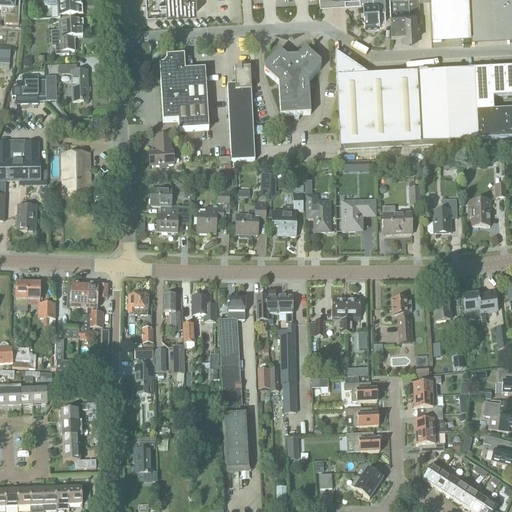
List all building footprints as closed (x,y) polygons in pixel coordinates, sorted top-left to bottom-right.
[(0,0),(0,7),(2,8),(1,17),(5,17),(4,26),(19,27),(20,0),(0,0)] [(43,0),(44,1),(46,4),(48,6),(51,7),(59,6),(59,14),(82,13),(80,0),(43,0)] [(145,0),(147,15),(196,12),(195,0),(145,0)] [(319,0),(320,4),(344,2),(345,5),(360,4),(360,2),(363,2),(363,10),(358,11),(359,17),(361,17),(364,20),(364,27),(367,30),(375,30),(382,22),(385,22),(385,10),(378,10),(378,2),(374,2),(373,0),(319,0)] [(419,8),(419,1),(418,0),(389,0),(390,14),(409,13),(409,8),(419,8)] [(429,0),(431,34),(471,32),(469,0),(429,0)] [(511,34),(511,0),(469,0),(471,32),(471,36),(511,34)] [(416,13),(409,13),(390,14),(391,37),(400,37),(401,40),(417,40),(417,37),(421,37),(420,21),(416,21),(416,13)] [(75,52),(75,51),(75,46),(74,38),(77,37),(83,37),(82,21),(60,23),(61,31),(51,32),(52,48),(55,47),(56,56),(69,55),(69,53),(75,52)] [(0,48),(0,70),(9,71),(10,49),(0,48)] [(320,64),(304,50),(297,58),(287,59),(278,51),(264,67),(264,73),(278,85),(280,117),(310,116),(308,84),(321,70),(320,64)] [(416,75),(363,78),(363,74),(338,54),(343,150),(476,143),(473,72),(428,75),(428,74),(416,75)] [(184,72),(184,57),(166,58),(166,62),(163,66),(159,66),(162,123),(178,122),(178,133),(208,131),(204,71),(184,72)] [(77,67),(60,68),(60,76),(73,76),(73,83),(74,103),(89,102),(88,72),(78,72),(77,67)] [(241,69),(241,68),(240,68),(240,67),(239,67),(238,67),(238,68),(237,68),(237,69),(236,70),(237,75),(234,75),(235,86),(227,86),(230,162),(254,161),(253,136),(262,136),(262,129),(253,129),(250,69),(241,69)] [(511,70),(473,72),(476,143),(511,141),(511,112),(493,113),(492,100),(511,99),(511,70)] [(39,79),(39,74),(24,74),(24,82),(19,82),(19,89),(13,89),(13,96),(17,96),(17,104),(46,103),(45,79),(39,79)] [(55,79),(45,79),(46,103),(56,103),(55,79)] [(170,153),(169,137),(155,138),(156,154),(149,154),(150,168),(173,167),(172,153),(170,153)] [(0,182),(30,182),(38,182),(37,145),(25,145),(25,142),(9,142),(9,145),(0,144),(0,182)] [(48,173),(58,172),(57,153),(48,153),(48,173)] [(90,200),(90,155),(63,155),(63,199),(90,200)] [(368,163),(343,164),(343,173),(368,173),(368,163)] [(230,167),(222,168),(223,182),(230,182),(230,167)] [(496,200),(506,200),(505,187),(495,188),(496,200)] [(411,208),(420,208),(419,188),(410,189),(411,208)] [(170,208),(170,192),(151,191),(150,207),(161,208),(170,208)] [(218,194),(217,204),(223,205),(229,205),(230,195),(218,194)] [(272,213),(272,228),(278,229),(277,238),(295,239),(296,214),(303,214),(304,196),(292,195),(292,208),(283,208),(282,214),(272,213)] [(316,204),(316,198),(306,198),(306,220),(314,220),(314,234),(330,234),(329,204),(316,204)] [(430,224),(427,227),(427,232),(431,235),(434,235),(450,234),(449,221),(457,221),(456,202),(443,202),(444,214),(433,215),(433,224),(430,224)] [(342,234),(362,233),(361,219),(375,218),(374,203),(341,204),(342,234)] [(489,228),(488,217),(490,217),(489,203),(468,204),(468,219),(471,219),(471,229),(489,228)] [(36,232),(36,206),(20,205),(19,232),(36,232)] [(238,237),(247,237),(257,238),(258,223),(266,223),(266,205),(257,205),(257,212),(248,212),(248,217),(236,217),(235,237),(238,237)] [(170,208),(161,208),(160,217),(157,217),(157,234),(176,234),(176,226),(190,227),(190,209),(170,208)] [(197,217),(196,235),(209,236),(215,236),(216,221),(224,222),(224,219),(224,210),(223,210),(206,209),(205,218),(197,217)] [(394,215),(394,209),(382,209),(383,237),(411,236),(410,215),(394,215)] [(27,302),(27,285),(15,284),(15,312),(27,312),(27,306),(27,302)] [(27,302),(27,306),(39,306),(39,304),(39,285),(27,285),(27,302)] [(85,301),(85,286),(71,286),(71,309),(86,309),(86,301),(85,301)] [(89,317),(89,329),(102,330),(102,314),(95,314),(95,310),(96,310),(97,286),(85,286),(85,301),(86,301),(86,309),(87,310),(87,317),(89,317)] [(107,287),(98,287),(97,300),(107,301),(107,287)] [(480,296),(480,294),(462,297),(465,321),(475,319),(474,313),(479,312),(480,319),(485,319),(484,315),(497,314),(494,294),(480,296)] [(147,317),(148,298),(128,298),(128,315),(135,315),(135,317),(147,317)] [(176,314),(176,298),(163,298),(162,314),(170,314),(171,333),(180,333),(180,314),(176,314)] [(215,324),(216,307),(209,307),(210,299),(192,298),(191,317),(204,317),(204,323),(215,324)] [(278,299),(278,316),(286,316),(286,326),(288,326),(289,338),(280,338),(281,385),(283,385),(284,414),(297,414),(294,325),(292,326),(291,298),(278,299)] [(239,413),(234,323),(244,322),(245,299),(227,300),(227,322),(218,322),(221,368),(220,368),(223,414),(221,414),(225,474),(250,473),(247,413),(239,413)] [(256,324),(267,323),(267,299),(256,299),(256,324)] [(273,316),(278,316),(278,299),(267,299),(267,323),(267,327),(273,327),(273,316)] [(398,301),(392,301),(393,318),(399,317),(399,323),(398,323),(399,345),(411,345),(410,322),(407,322),(406,315),(412,314),(411,302),(406,302),(406,301),(403,301),(402,300),(399,300),(398,301)] [(435,323),(450,321),(447,301),(432,303),(435,323)] [(333,302),(333,318),(340,318),(340,322),(339,322),(339,335),(346,336),(346,318),(346,302),(333,302)] [(346,318),(346,336),(353,336),(353,322),(352,322),(352,318),(358,318),(358,302),(346,302),(346,318)] [(55,305),(39,304),(39,306),(39,320),(44,320),(55,320),(55,305)] [(89,317),(87,317),(84,317),(83,332),(79,332),(79,340),(88,341),(89,329),(89,317)] [(324,322),(315,322),(315,338),(324,338),(324,322)] [(451,335),(459,334),(458,324),(449,325),(451,335)] [(188,344),(193,344),(194,344),(194,325),(183,326),(184,345),(185,345),(188,344)] [(152,329),(142,330),(142,345),(147,345),(153,345),(152,329)] [(107,368),(109,331),(104,330),(103,353),(94,353),(93,368),(79,367),(79,373),(107,374),(107,368)] [(498,352),(508,350),(506,330),(495,331),(498,352)] [(468,335),(459,336),(461,348),(469,346),(468,335)] [(427,346),(427,355),(436,354),(436,345),(427,346)] [(172,376),(184,376),(184,347),(172,348),(172,376)] [(0,360),(13,359),(12,349),(0,349),(0,360)] [(29,370),(29,357),(28,350),(14,349),(14,370),(29,370)] [(153,350),(134,350),(134,360),(153,360),(153,350)] [(155,373),(165,373),(164,352),(154,352),(155,373)] [(29,354),(29,370),(36,370),(37,355),(29,354)] [(204,372),(214,372),(213,357),(204,358),(204,372)] [(461,357),(453,358),(455,369),(463,368),(461,357)] [(55,362),(55,371),(67,372),(67,363),(55,362)] [(133,398),(147,397),(147,390),(153,390),(152,368),(134,368),(135,380),(132,380),(133,398)] [(416,378),(428,377),(428,369),(416,369),(416,378)] [(259,392),(270,392),(270,371),(258,371),(259,392)] [(511,371),(498,372),(498,385),(502,385),(502,396),(511,396),(511,371)] [(478,374),(470,375),(472,386),(478,385),(478,381),(479,381),(478,374)] [(358,386),(358,379),(345,380),(345,386),(344,386),(344,392),(351,392),(352,404),(356,404),(356,405),(377,404),(376,402),(378,402),(378,393),(376,394),(376,391),(360,392),(360,386),(358,386)] [(413,399),(436,398),(436,386),(440,385),(440,379),(424,380),(424,386),(413,387),(413,399)] [(327,381),(311,382),(312,390),(328,389),(327,381)] [(33,391),(33,408),(46,407),(45,390),(33,391)] [(0,408),(8,409),(8,392),(0,391),(0,408)] [(8,409),(21,408),(20,391),(8,392),(8,409)] [(21,408),(33,408),(33,391),(20,391),(21,408)] [(426,417),(442,416),(441,410),(437,410),(436,398),(413,399),(414,412),(425,411),(426,417)] [(277,412),(273,412),(273,402),(268,402),(268,421),(277,421),(277,412)] [(511,405),(500,404),(500,407),(485,405),(483,418),(490,419),(489,432),(508,434),(509,430),(511,430),(511,405)] [(97,418),(96,405),(87,405),(87,411),(92,411),(92,418),(97,418)] [(361,417),(361,411),(345,412),(345,418),(352,418),(353,429),(358,429),(358,430),(378,429),(378,427),(379,427),(379,419),(377,419),(377,416),(361,417)] [(61,426),(78,425),(78,412),(61,413),(61,426)] [(415,436),(438,434),(438,423),(442,423),(442,416),(426,417),(426,423),(415,423),(415,436)] [(481,426),(482,419),(470,418),(469,424),(481,426)] [(466,424),(464,433),(474,435),(475,426),(466,424)] [(62,438),(79,437),(78,425),(61,426),(62,438)] [(438,434),(415,436),(416,448),(420,448),(420,454),(428,454),(435,454),(443,453),(443,447),(439,447),(438,434)] [(359,455),(379,454),(379,452),(380,452),(380,444),(379,444),(378,441),(364,442),(364,436),(347,436),(347,443),(353,443),(354,454),(359,454),(359,455)] [(62,451),(79,450),(79,437),(62,438),(62,451)] [(511,468),(511,445),(493,440),(485,439),(483,446),(491,448),(489,453),(494,454),(491,465),(511,470),(511,468)] [(158,444),(158,452),(167,452),(167,443),(158,443),(158,444)] [(155,451),(154,444),(140,445),(140,451),(134,452),(135,475),(137,475),(137,479),(139,482),(147,482),(149,479),(149,475),(152,475),(151,451),(155,451)] [(79,450),(62,451),(63,464),(74,463),(74,471),(96,470),(96,462),(80,463),(79,450)] [(463,459),(460,464),(466,468),(469,463),(463,459)] [(432,488),(441,474),(444,470),(434,464),(422,482),(432,488)] [(478,476),(481,471),(476,468),(473,472),(478,476)] [(360,481),(376,491),(383,480),(376,476),(378,473),(372,469),(369,472),(367,470),(360,481)] [(444,470),(441,474),(432,488),(441,494),(453,475),(455,472),(452,470),(449,474),(444,470)] [(481,471),(478,476),(484,480),(487,475),(481,471)] [(450,500),(462,481),(453,475),(441,494),(450,500)] [(376,491),(360,481),(357,478),(350,488),(354,490),(353,492),(356,493),(354,496),(360,500),(362,497),(368,501),(369,502),(376,491)] [(497,488),(500,483),(494,479),(491,484),(497,488)] [(459,506),(471,487),(462,481),(450,500),(459,506)] [(280,503),(281,487),(272,487),(272,503),(280,503)] [(468,511),(480,493),(471,487),(459,506),(468,511)] [(68,490),(68,507),(82,506),(81,489),(68,490)] [(43,508),(56,507),(55,490),(43,491),(43,508)] [(69,511),(68,507),(68,490),(55,490),(56,507),(56,511),(69,511)] [(18,509),(31,508),(30,491),(17,492),(18,509)] [(31,508),(43,508),(43,491),(30,491),(31,508)] [(5,509),(18,509),(17,492),(5,492),(5,509)] [(487,503),(486,503),(489,499),(480,493),(468,511),(480,511),(487,503)] [(487,503),(480,511),(494,511),(496,509),(499,505),(489,499),(486,503),(487,503)]
